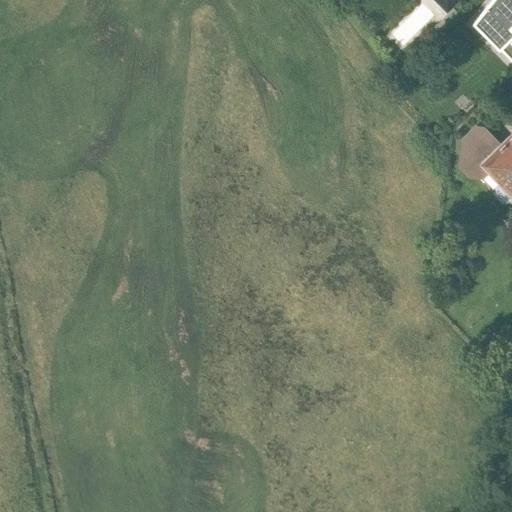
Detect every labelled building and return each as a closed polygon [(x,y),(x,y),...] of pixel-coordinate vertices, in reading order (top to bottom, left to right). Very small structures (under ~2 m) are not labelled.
[(437,0),(449,12),(461,0),(437,0)] [(511,0),(495,0),(493,3),(511,23),(511,0)] [(486,157),(502,140),(481,119),(465,134),(464,167),(471,175),(485,176),(495,166),(486,157)] [(511,130),(502,140),(486,157),(495,166),(507,177),(511,182),(511,130)] [(511,182),(507,177),(499,184),(497,194),(504,200),(511,201),(511,182)]
